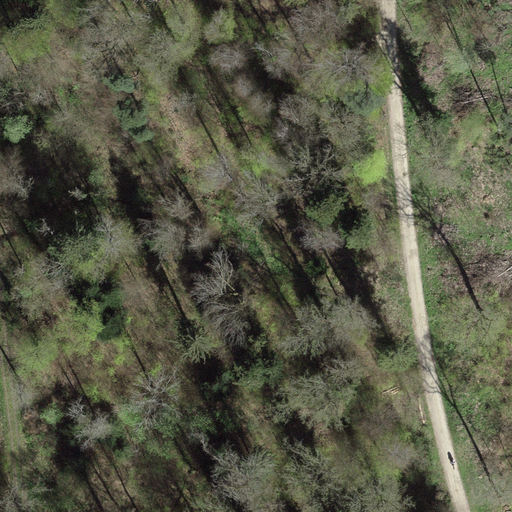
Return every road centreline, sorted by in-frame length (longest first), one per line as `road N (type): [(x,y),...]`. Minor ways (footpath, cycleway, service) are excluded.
road 1 (track): [(462,511),(440,442),(416,306),(388,0)]
road 2 (track): [(19,511),(0,306)]
